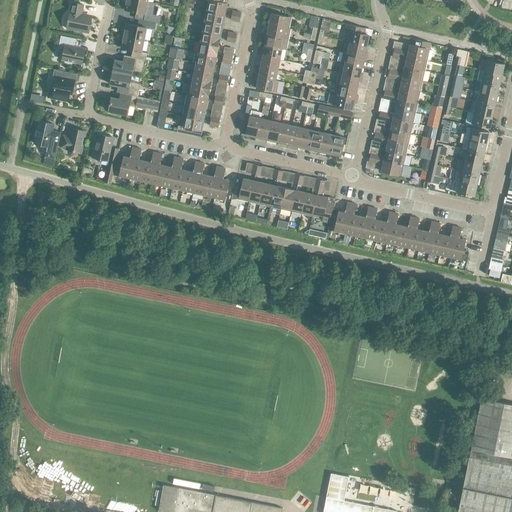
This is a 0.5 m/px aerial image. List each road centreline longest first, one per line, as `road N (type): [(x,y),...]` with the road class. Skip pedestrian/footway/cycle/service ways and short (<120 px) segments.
road 1 (unclassified): [(511,295),(0,164)]
road 2 (residential): [(351,176),(386,28),(379,0)]
road 3 (residential): [(227,148),(248,0)]
road 4 (residential): [(492,213),(351,176)]
road 5 (residential): [(227,148),(87,115)]
road 6 (residential): [(351,176),(227,148)]
